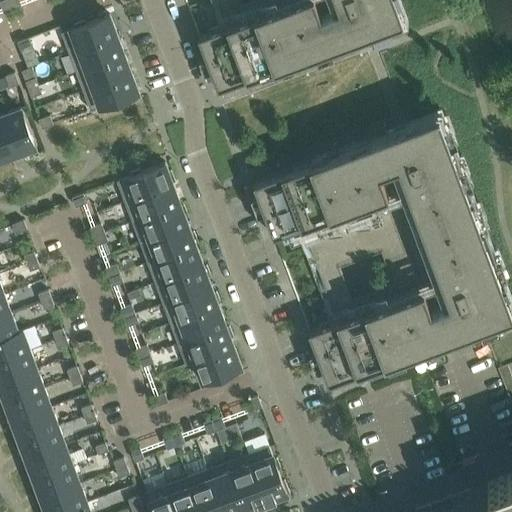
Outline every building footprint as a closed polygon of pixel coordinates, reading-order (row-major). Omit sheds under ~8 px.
[(9,0),(0,0),(0,1),(4,12),(13,9),(9,0)] [(19,0),(9,0),(13,9),(22,5),(19,0)] [(337,0),(338,1),(340,6),(322,13),(317,0),(291,0),(230,23),(199,35),(218,87),(404,18),(397,0),(337,0)] [(110,14),(85,23),(84,20),(75,24),(76,26),(62,32),(69,52),(117,34),(110,14)] [(117,34),(69,52),(76,71),(125,53),(117,34)] [(18,41),(22,50),(33,46),(29,37),(18,41)] [(125,53),(76,71),(83,90),(132,72),(125,53)] [(15,72),(5,75),(9,87),(19,83),(15,72)] [(132,72),(83,90),(91,110),(105,105),(106,107),(115,104),(114,101),(139,92),(132,72)] [(26,81),(29,89),(39,85),(36,77),(26,81)] [(29,89),(32,97),(42,93),(39,85),(29,89)] [(21,107),(1,115),(16,154),(36,146),(21,107)] [(511,313),(511,305),(439,113),(387,132),(254,182),(274,235),(305,223),(389,192),(386,183),(396,180),(391,167),(399,164),(407,184),(443,280),(451,301),(433,308),(425,287),(309,329),(329,382),(511,313)] [(1,115),(0,114),(0,159),(16,154),(1,115)] [(39,119),(42,128),(54,124),(50,115),(39,119)] [(165,163),(127,177),(135,197),(172,183),(165,163)] [(172,183),(135,197),(143,218),(180,204),(172,183)] [(73,198),(76,206),(87,202),(84,194),(73,198)] [(180,204),(143,218),(150,238),(188,224),(180,204)] [(13,223),(16,233),(27,229),(24,219),(13,223)] [(90,227),(93,235),(104,231),(101,223),(90,227)] [(188,224),(150,238),(158,258),(195,244),(188,224)] [(93,237),(96,245),(108,241),(105,232),(93,237)] [(195,244),(158,258),(165,278),(203,264),(195,244)] [(24,255),(27,263),(37,259),(34,251),(24,255)] [(27,263),(30,270),(40,267),(37,259),(27,263)] [(105,268),(108,276),(119,272),(116,263),(105,268)] [(203,264),(165,278),(173,299),(210,285),(203,264)] [(109,278),(112,286),(123,282),(120,274),(109,278)] [(210,285),(173,299),(180,319),(218,305),(210,285)] [(39,293),(42,301),(52,297),(49,289),(39,293)] [(5,293),(0,294),(0,316),(12,312),(5,293)] [(42,301),(45,309),(55,305),(52,297),(42,301)] [(120,309),(123,317),(134,313),(131,305),(120,309)] [(218,305),(180,319),(188,339),(225,325),(218,305)] [(12,312),(0,316),(0,337),(23,329),(19,330),(12,312)] [(124,319),(127,327),(138,323),(135,315),(124,319)] [(234,345),(231,336),(234,335),(230,326),(227,327),(227,325),(188,339),(178,343),(186,363),(234,345)] [(53,331),(56,339),(66,335),(63,327),(53,331)] [(23,329),(0,337),(0,359),(30,348),(23,329)] [(56,339),(59,347),(69,343),(66,335),(56,339)] [(135,349),(138,357),(149,353),(146,345),(135,349)] [(242,366),(234,345),(186,363),(186,364),(195,360),(203,381),(208,379),(209,381),(218,378),(217,375),(242,366)] [(30,348),(0,359),(0,381),(38,367),(30,348)] [(139,359),(142,367),(153,363),(150,355),(139,359)] [(67,369),(70,377),(80,373),(77,366),(67,369)] [(38,367),(0,381),(0,386),(5,401),(45,387),(38,367)] [(70,377),(73,385),(83,381),(80,373),(70,377)] [(45,387),(5,401),(6,404),(4,405),(7,413),(9,412),(13,420),(52,406),(45,387)] [(152,396),(155,404),(167,400),(164,392),(152,396)] [(258,395),(249,398),(253,410),(262,406),(258,395)] [(82,407),(85,415),(95,412),(92,404),(82,407)] [(52,406),(13,420),(16,429),(13,430),(16,438),(19,437),(20,440),(59,425),(52,406)] [(85,415),(88,423),(98,419),(95,412),(85,415)] [(222,415),(213,419),(217,430),(226,427),(222,415)] [(213,419),(204,422),(208,433),(217,430),(213,419)] [(59,425),(20,440),(27,459),(66,444),(59,425)] [(181,431),(172,434),(176,445),(185,442),(181,431)] [(172,434),(163,437),(167,449),(176,445),(172,434)] [(96,446),(99,453),(109,450),(106,442),(96,446)] [(66,444),(27,459),(34,478),(73,463),(66,444)] [(269,445),(248,452),(266,501),(275,498),(276,500),(291,494),(285,480),(283,480),(278,468),(281,467),(278,457),(275,459),(269,445)] [(140,446),(131,450),(135,461),(144,457),(140,446)] [(248,452),(228,460),(246,508),(266,501),(248,452)] [(114,461),(117,468),(127,465),(124,457),(114,461)] [(228,460),(208,468),(224,511),(236,511),(246,508),(228,460)] [(73,463),(34,478),(35,480),(32,481),(36,490),(38,489),(41,497),(81,482),(73,463)] [(117,468),(120,476),(130,472),(127,465),(117,468)] [(224,511),(208,468),(188,475),(201,511),(224,511)] [(476,508),(466,511),(511,511),(511,473),(488,482),(490,488),(471,495),(476,508)] [(201,511),(188,475),(167,483),(178,511),(201,511)] [(81,482),(41,497),(44,505),(42,506),(43,511),(58,511),(88,501),(81,482)] [(178,511),(167,483),(146,491),(154,511),(178,511)] [(129,499),(132,507),(142,503),(139,495),(129,499)] [(91,511),(88,501),(58,511),(91,511)] [(132,507),(133,511),(141,511),(145,511),(142,503),(132,507)]
